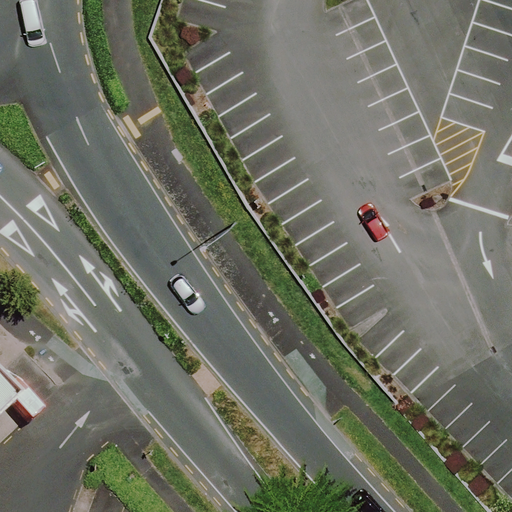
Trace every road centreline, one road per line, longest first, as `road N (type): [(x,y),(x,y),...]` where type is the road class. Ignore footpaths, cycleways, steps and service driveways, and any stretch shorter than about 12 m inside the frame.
road 1 (secondary): [(46,0),(92,156),(261,384),(380,511)]
road 2 (secondary): [(278,511),(148,374),(0,194)]
